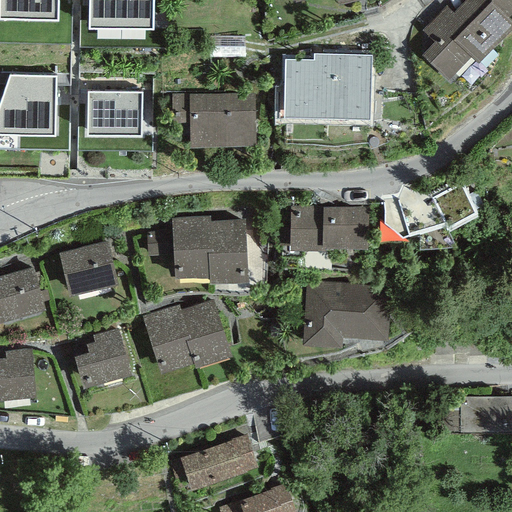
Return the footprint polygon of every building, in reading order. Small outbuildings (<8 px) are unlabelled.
[(58,0),(0,0),(0,18),(58,21),(58,0)] [(153,0),(89,0),(89,30),(153,31),(153,0)] [(446,6),(422,30),(434,42),(421,56),(450,84),(474,60),(479,65),(511,30),(511,22),(508,18),(511,13),(511,0),(466,0),(453,13),(446,6)] [(285,60),(283,118),(370,120),(371,56),(314,54),(313,61),(285,60)] [(9,76),(0,103),(0,135),(55,137),(57,76),(9,76)] [(88,92),(87,136),(141,137),(142,93),(88,92)] [(189,124),(190,148),(256,147),(255,93),(171,95),(171,124),(189,124)] [(461,180),(430,194),(399,204),(409,235),(445,224),(448,229),(477,215),(461,180)] [(292,208),(290,252),(325,252),(325,250),(367,250),(370,207),(292,208)] [(171,218),(175,280),(209,279),(206,222),(209,222),(209,216),(171,218)] [(206,222),(209,279),(209,285),(248,283),(244,220),(209,222),(206,222)] [(168,229),(146,230),(147,256),(170,255),(168,229)] [(59,254),(69,297),(118,285),(108,242),(59,254)] [(0,324),(46,311),(33,267),(0,276),(0,324)] [(307,282),(303,347),(342,349),(342,339),(387,341),(390,287),(307,282)] [(213,300),(180,311),(190,340),(186,341),(193,364),(195,369),(231,357),(213,300)] [(190,340),(180,311),(179,305),(142,317),(160,375),(193,364),(186,341),(190,340)] [(89,353),(74,357),(83,390),(132,375),(118,328),(93,336),(94,342),(86,345),(89,353)] [(0,402),(36,398),(31,350),(5,352),(6,359),(0,359),(0,402)] [(511,396),(460,397),(460,435),(511,434),(511,396)] [(246,436),(179,459),(191,491),(258,468),(246,436)] [(220,511),(294,511),(285,485),(238,501),(219,508),(220,511)]
